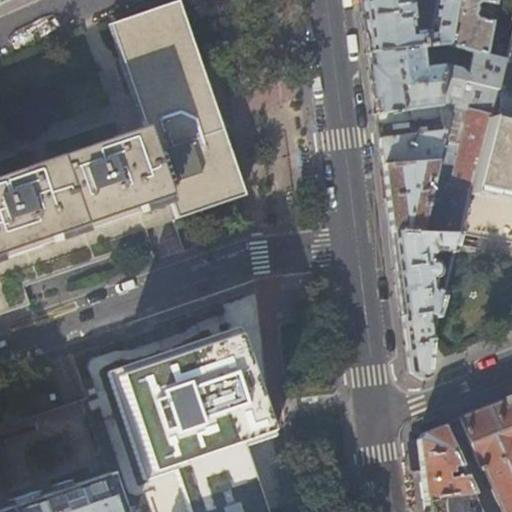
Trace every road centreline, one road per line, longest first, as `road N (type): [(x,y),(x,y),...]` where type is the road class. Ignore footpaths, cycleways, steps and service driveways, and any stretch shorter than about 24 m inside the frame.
road 1 (residential): [(348,248),(239,261),(0,342)]
road 2 (tertiary): [(318,0),(348,248)]
road 3 (tertiary): [(348,248),(373,424)]
road 4 (residential): [(511,370),(373,424)]
